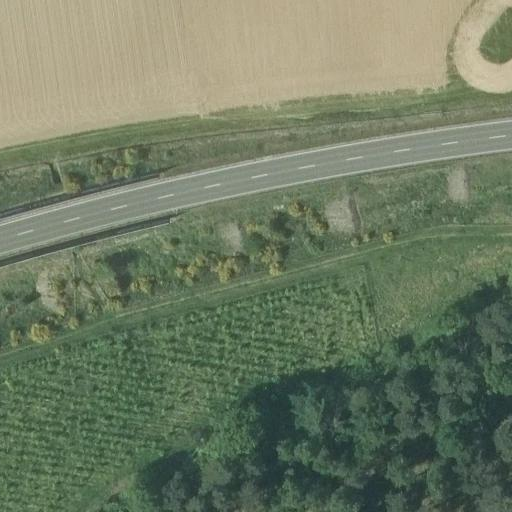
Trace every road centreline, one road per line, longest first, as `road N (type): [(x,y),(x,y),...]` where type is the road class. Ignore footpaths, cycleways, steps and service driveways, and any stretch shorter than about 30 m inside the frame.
road 1 (primary): [(0,235),(289,169),(511,133)]
road 2 (track): [(511,84),(0,159)]
road 3 (track): [(0,377),(348,272)]
